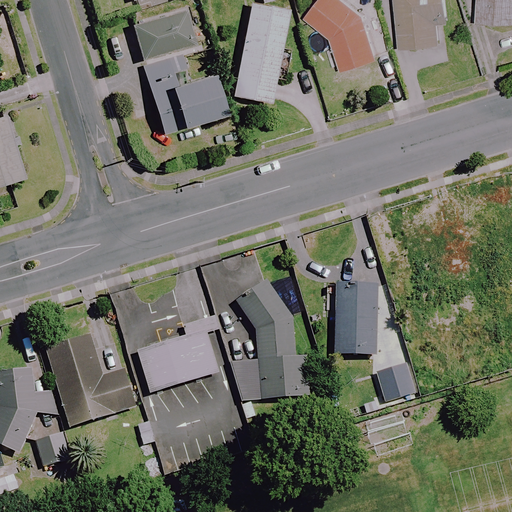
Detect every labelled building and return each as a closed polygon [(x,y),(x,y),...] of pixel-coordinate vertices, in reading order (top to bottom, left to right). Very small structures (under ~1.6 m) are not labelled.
[(361,16),(343,0),(318,0),(306,14),(331,40),(342,71),(374,60),(361,16)] [(441,19),(451,18),(449,0),(395,0),(401,46),(444,41),(441,19)] [(511,0),(478,0),(479,23),(511,22),(511,0)] [(288,50),(278,48),(285,12),(248,5),(232,99),(269,105),(271,89),(273,77),(283,79),(288,50)] [(192,47),(182,12),(129,26),(138,62),(192,47)] [(184,70),(181,58),(140,69),(159,136),(223,118),(211,76),(188,83),(184,70)] [(0,186),(22,180),(2,118),(0,118),(0,186)] [(491,196),(471,202),(474,211),(494,204),(497,204),(494,195),(491,196)] [(511,220),(501,224),(497,212),(463,222),(488,303),(511,295),(511,220)] [(453,240),(410,236),(403,308),(446,312),(447,306),(450,277),(453,240)] [(461,278),(450,277),(447,306),(468,308),(471,279),(461,278)] [(256,362),(259,401),(308,398),(305,358),(294,359),(291,318),(265,281),(234,303),(254,331),(256,362)] [(377,285),(334,284),(333,356),(375,357),(377,285)] [(182,327),(185,337),(204,331),(206,335),(212,333),(218,330),(214,317),(207,319),(182,327)] [(185,337),(135,352),(148,395),(218,374),(206,335),(204,331),(185,337)] [(89,336),(44,350),(68,430),(135,409),(123,370),(102,377),(93,350),(89,336)] [(105,346),(93,350),(102,377),(123,370),(114,343),(105,346)] [(494,376),(488,355),(470,360),(476,381),(494,376)] [(243,362),(229,363),(240,403),(259,401),(256,362),(243,362)] [(405,365),(375,374),(384,404),(414,394),(405,365)] [(30,370),(0,373),(0,447),(17,456),(36,415),(33,394),(30,370)] [(41,393),(33,394),(36,415),(47,416),(57,417),(50,392),(41,393)] [(253,418),(249,404),(241,406),(245,420),(253,418)] [(154,443),(148,423),(137,426),(143,446),(154,443)] [(55,436),(34,442),(42,468),(70,459),(62,434),(55,436)]
